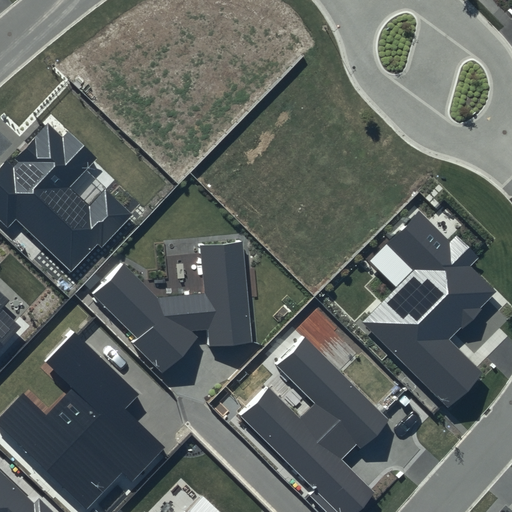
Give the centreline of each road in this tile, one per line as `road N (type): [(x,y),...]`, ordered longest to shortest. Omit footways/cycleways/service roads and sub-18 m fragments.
road 1 (residential): [(511,166),(414,120),(369,70),(333,0)]
road 2 (residential): [(421,0),(488,58),(511,117)]
road 3 (residential): [(428,511),(511,417)]
